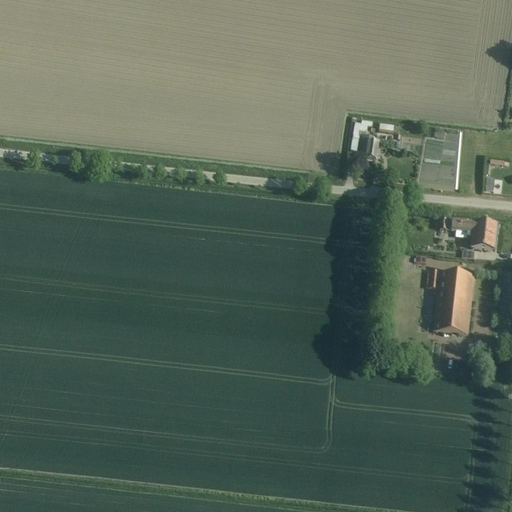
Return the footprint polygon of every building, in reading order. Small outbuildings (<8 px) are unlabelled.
[(355,125),(350,152),(357,153),(360,134),(366,135),(367,129),(372,130),(373,124),(362,123),(361,126),(355,125)] [(362,138),(360,149),(359,159),(376,162),(378,144),(373,144),(374,139),(362,138)] [(439,232),(446,233),(447,223),(441,222),(439,232)] [(471,251),(485,252),(495,253),(498,228),(452,223),(451,233),(468,235),(468,239),(472,240),(471,251)] [(434,334),(468,338),(474,278),(430,273),(428,291),(438,292),(434,334)]
